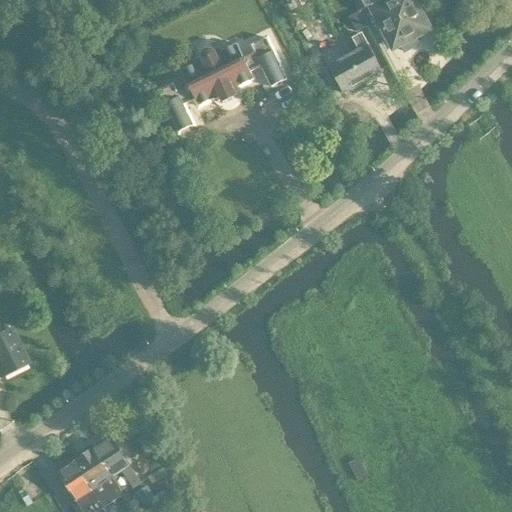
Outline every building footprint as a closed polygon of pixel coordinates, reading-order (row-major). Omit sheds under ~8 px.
[(371,6),(367,0),(353,0),(360,12),(371,6)] [(399,45),(401,50),(402,51),(403,52),(404,52),(406,53),(407,53),(408,52),(409,52),(410,51),(411,50),(411,48),(412,47),(411,46),(411,45),(409,40),(429,30),(412,0),(390,0),(372,10),(393,49),(399,45)] [(357,32),(366,27),(358,13),(349,18),(357,32)] [(348,57),(364,85),(376,79),(374,76),(382,72),(361,35),(353,39),(359,51),(348,57)] [(198,108),(239,87),(254,80),(250,73),(262,68),(272,88),(287,80),(267,39),(251,46),(255,53),(243,59),(237,45),(216,55),(214,52),(211,51),(208,50),(205,51),(203,53),(201,56),(201,59),(201,62),(181,72),(188,86),(177,91),(173,85),(158,92),(178,134),(194,126),(184,106),(195,100),(198,108)] [(340,42),(320,52),(343,94),(350,90),(352,92),(364,85),(348,57),(340,42)] [(0,378),(28,364),(10,329),(0,334),(0,378)] [(111,439),(92,452),(101,466),(105,463),(114,477),(122,472),(133,489),(141,484),(130,467),(111,439)] [(83,478),(103,509),(123,496),(112,479),(114,477),(105,463),(101,466),(92,452),(78,461),(87,475),(83,478)] [(83,511),(98,511),(103,509),(83,478),(87,475),(78,461),(58,474),(77,502),(83,511)] [(147,488),(137,495),(143,505),(154,498),(147,488)] [(171,488),(157,496),(163,507),(177,498),(171,488)]
